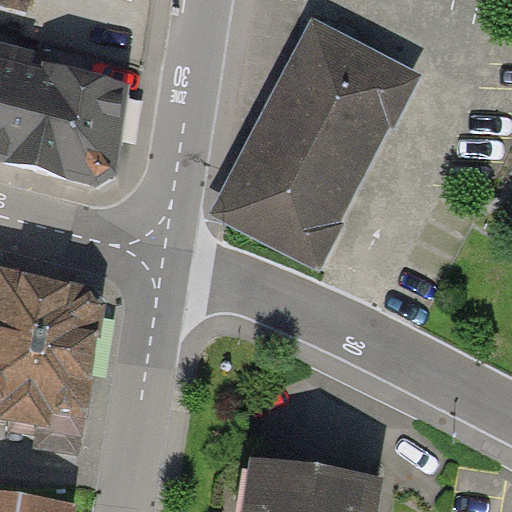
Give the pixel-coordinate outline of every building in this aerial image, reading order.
[(31,0),(0,0),(0,9),(28,16),(31,0)] [(416,85),(314,31),(214,221),(316,274),(416,85)] [(123,103),(0,71),(0,160),(102,187),(123,103)] [(115,300),(0,276),(0,444),(83,461),(115,300)] [(396,511),(399,488),(260,472),(255,511),(396,511)] [(81,511),(0,502),(0,511),(81,511)]
